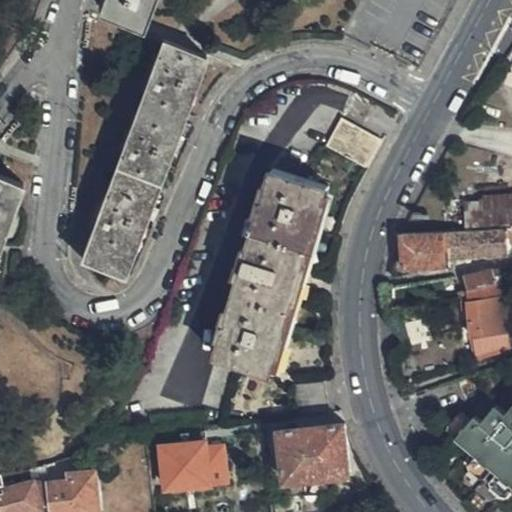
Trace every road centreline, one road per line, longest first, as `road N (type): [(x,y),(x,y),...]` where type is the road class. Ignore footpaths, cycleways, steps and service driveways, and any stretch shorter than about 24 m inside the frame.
road 1 (unclassified): [(67,20),(51,242),(56,271),(96,311),(132,307),(150,285),(225,99),(254,68),(305,52),(359,67),(430,107)]
road 2 (tertiary): [(432,511),(387,447),(362,357),(358,308),(373,225),(430,107)]
road 3 (tertiary): [(430,107),(491,0)]
